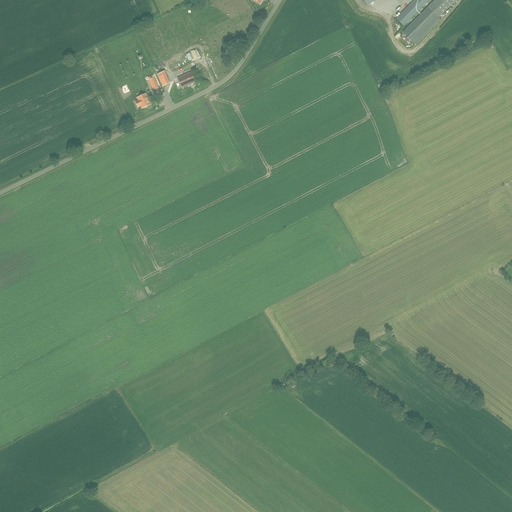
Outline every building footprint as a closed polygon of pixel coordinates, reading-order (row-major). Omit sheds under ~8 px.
[(415,0),(396,19),(404,27),(429,0),(415,0)] [(410,40),(412,42),(416,46),(441,20),(439,18),(456,0),(435,0),(403,33),(407,37),(406,38),(409,41),(410,40)] [(180,68),(174,46),(162,50),(168,71),(180,68)] [(189,54),(188,52),(184,54),(182,49),(178,51),(183,65),(188,64),(185,56),(189,54)] [(168,84),(163,72),(158,75),(163,86),(168,84)] [(182,88),(195,82),(190,72),(178,78),(182,88)] [(159,88),(157,84),(154,78),(149,80),(151,86),(153,91),(159,88)] [(151,105),(146,94),(137,98),(139,101),(136,102),(138,107),(141,106),(142,109),(151,105)]
